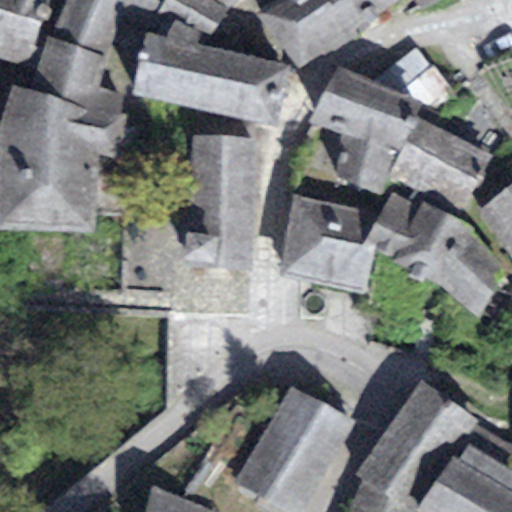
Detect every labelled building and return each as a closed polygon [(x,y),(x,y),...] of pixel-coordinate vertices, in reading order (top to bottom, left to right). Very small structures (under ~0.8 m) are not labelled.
[(0,0),(0,61),(31,68),(49,0),(0,0)] [(69,0),(47,39),(103,56),(123,10),(149,23),(161,8),(165,0),(69,0)] [(165,0),(161,8),(177,17),(200,32),(210,38),(228,9),(214,0),(165,0)] [(220,0),(228,9),(241,0),(220,0)] [(398,2),(396,0),(275,0),(253,16),(302,83),(355,45),(349,37),(398,2)] [(440,0),(417,0),(422,9),(440,0)] [(276,129),(290,65),(197,44),(200,32),(177,17),(166,37),(145,32),(130,96),(276,129)] [(0,119),(0,231),(93,234),(95,156),(112,160),(125,97),(96,85),(103,56),(47,39),(29,88),(12,87),(0,119)] [(414,117),(420,103),(334,68),(306,122),(351,139),(333,177),(373,195),(390,154),(396,156),(414,117)] [(388,175),(454,218),(490,157),(414,117),(396,156),(388,175)] [(258,144),(190,141),(187,222),(129,219),(125,294),(170,296),(169,311),(250,315),(258,144)] [(511,183),(478,210),(511,264),(511,263),(511,183)] [(477,318),(509,281),(473,230),(422,200),(415,209),(390,193),(362,243),(373,249),(410,270),(407,276),(423,284),(425,278),(440,285),(477,318)] [(356,211),(293,195),(278,276),(362,295),(373,249),(362,243),(356,211)] [(464,442),(478,421),(421,380),(353,473),(363,480),(408,511),(414,511),(415,511),(450,457),(458,462),(468,445),(464,442)] [(299,511),(352,423),(290,387),(234,482),(285,511),(299,511)] [(511,511),(511,495),(508,493),(511,487),(511,473),(468,445),(458,462),(450,457),(415,511),(511,511)] [(408,511),(363,480),(347,511),(408,511)] [(216,511),(217,510),(152,488),(144,511),(216,511)]
